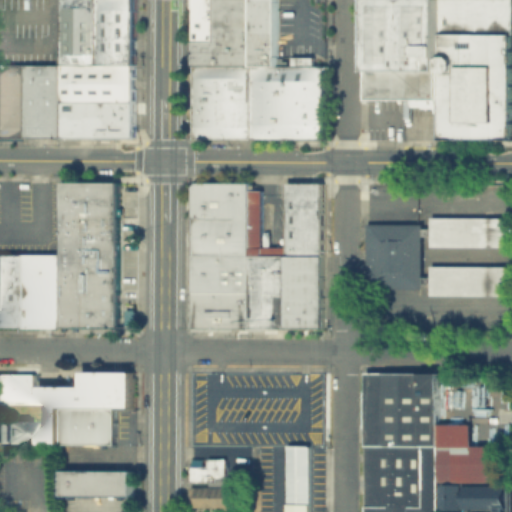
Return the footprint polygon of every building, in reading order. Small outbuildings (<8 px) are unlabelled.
[(98,0),(98,64),(62,64),(62,0),(98,0)] [(98,64),(98,0),(134,0),(134,64),(98,64)] [(194,0),(279,0),(279,66),(329,66),(329,140),(194,139),(194,0)] [(440,98),(367,97),(367,0),(440,0),(440,31),(440,98)] [(511,0),(511,32),(440,31),(440,0),(511,0)] [(511,138),(440,138),(440,98),(440,31),(511,32),(511,138)] [(315,65),(294,66),(294,57),(316,57),(315,65)] [(0,64),(25,64),(24,136),(0,136),(0,64)] [(62,64),(62,100),(62,136),(24,136),(25,64),(62,64)] [(62,64),(98,64),(134,64),(134,100),(62,100),(62,64)] [(62,100),(134,100),(134,136),(62,136),(62,100)] [(192,328),(192,291),(250,292),(250,255),(287,255),(287,246),(287,181),(323,181),(322,328),(192,328)] [(193,187),(197,181),(251,181),(251,189),(263,189),(263,245),(287,246),(287,255),(250,255),(250,292),(192,291),(193,187)] [(63,183),(121,183),(120,328),(62,328),(63,255),(63,183)] [(511,217),(511,245),(433,245),(433,235),(424,235),(424,276),(432,276),(432,265),(511,265),(511,294),(433,294),(433,283),(424,283),(424,287),(368,287),(369,223),(424,224),(424,227),(433,227),(433,217),(511,217)] [(0,255),(63,255),(62,328),(0,328),(0,255)] [(60,444),(39,444),(39,384),(82,384),(82,370),(133,370),(133,407),(115,406),(60,406),(60,444)] [(439,422),(473,422),(473,444),(511,444),(511,481),(439,481),(438,511),(365,511),(366,370),(439,371),(439,422)] [(35,403),(0,403),(0,372),(35,372),(35,403)] [(115,444),(60,444),(60,406),(115,406),(115,444)] [(27,442),(0,442),(0,419),(27,419),(27,442)] [(312,445),(311,511),(289,511),(289,445),(312,445)] [(226,485),(208,485),(208,480),(191,481),(191,458),(203,458),(203,465),(208,465),(208,458),(226,458),(226,485)] [(96,468),(96,495),(59,495),(59,468),(96,468)] [(96,495),(96,468),(133,468),(133,495),(96,495)] [(511,483),(511,510),(461,510),(461,511),(450,511),(450,509),(440,509),(440,483),(511,483)] [(230,510),(215,510),(215,506),(189,506),(189,487),(230,486),(230,510)]
